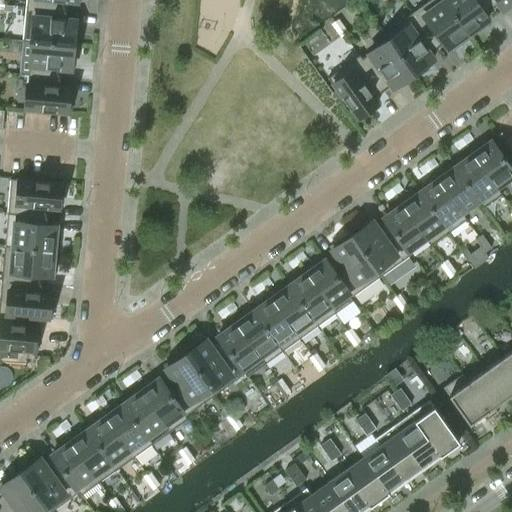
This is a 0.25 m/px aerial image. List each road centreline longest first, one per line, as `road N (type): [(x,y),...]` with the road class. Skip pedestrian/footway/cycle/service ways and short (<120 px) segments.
road 1 (residential): [(112,350),(511,68)]
road 2 (residential): [(112,350),(97,301),(124,0)]
road 3 (residential): [(0,432),(112,350)]
